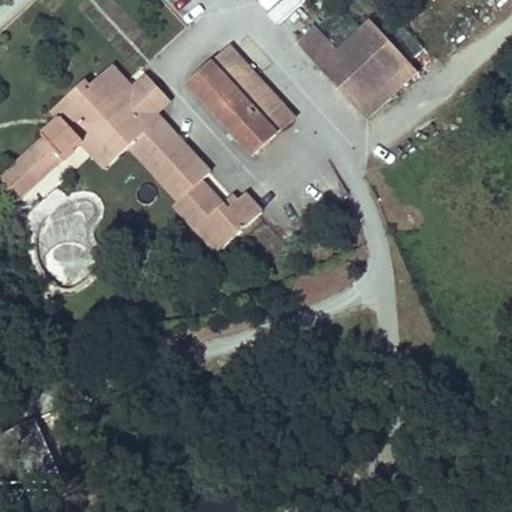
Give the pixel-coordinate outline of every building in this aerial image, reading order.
[(339,49),(320,68),(318,69),(366,121),(433,60),(424,50),(409,64),(370,21),(339,49)] [(326,40),(315,29),(299,45),(309,56),(326,40)] [(309,56),(320,68),(339,49),(329,38),(326,40),(309,56)] [(226,49),(208,66),(274,138),(293,121),(226,49)] [(274,138),(208,66),(187,85),(253,158),(274,138)] [(111,68),(87,89),(107,111),(130,90),(111,68)] [(107,111),(87,89),(82,83),(51,112),(59,121),(41,136),(43,139),(0,178),(0,184),(16,202),(62,160),(64,162),(82,146),(91,157),(99,150),(112,165),(129,150),(135,144),(184,198),(178,204),(173,208),(207,245),(213,239),(223,250),(261,216),(243,196),(225,213),(198,182),(213,168),(161,110),(168,103),(144,77),(130,90),(107,111)] [(135,144),(129,150),(178,204),(184,198),(135,144)] [(99,150),(91,157),(105,172),(112,165),(99,150)] [(213,239),(207,245),(217,256),(223,250),(213,239)] [(110,246),(99,250),(103,261),(114,256),(110,246)] [(321,434),(308,440),(318,459),(330,454),(321,434)]
